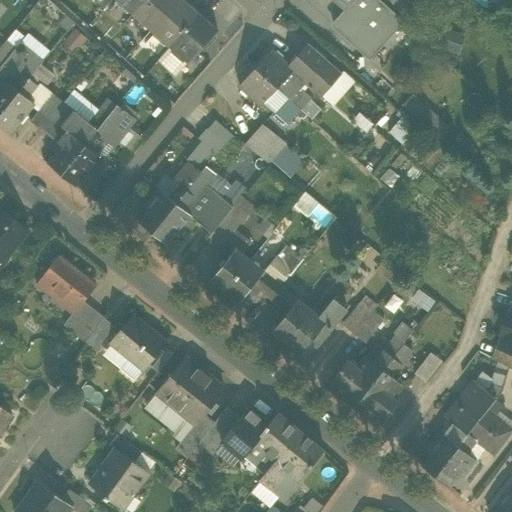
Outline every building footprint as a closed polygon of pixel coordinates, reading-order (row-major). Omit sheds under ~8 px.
[(119,0),(133,13),(144,0),(119,0)] [(144,0),(133,13),(152,29),(177,0),(144,0)] [(177,0),(152,29),(171,45),(198,14),(182,0),(177,0)] [(380,0),(355,0),(350,6),(343,0),(334,0),(346,10),(333,25),(369,58),(403,20),(393,12),(386,5),(380,0)] [(399,4),(394,0),(390,0),(386,5),(393,12),(399,4)] [(400,4),(399,4),(393,12),(403,20),(409,26),(416,32),(426,21),(411,8),(408,12),(400,4)] [(217,30),(198,14),(171,45),(190,62),(217,30)] [(464,34),(438,26),(432,45),(458,53),(464,34)] [(88,39),(75,28),(62,43),(75,54),(88,39)] [(15,30),(7,40),(16,48),(21,42),(24,38),(15,30)] [(28,33),(24,38),(21,42),(44,61),(51,52),(28,33)] [(7,40),(1,47),(0,48),(0,68),(17,48),(16,48),(7,40)] [(0,82),(0,114),(29,78),(41,64),(44,61),(21,42),(16,48),(17,48),(0,68),(0,75),(3,78),(0,82)] [(190,62),(171,45),(157,61),(176,77),(190,62)] [(306,46),(288,66),(293,70),(321,95),(340,75),(306,46)] [(291,71),(293,70),(288,66),(271,49),(254,68),(277,87),(291,71)] [(38,85),(43,89),(45,87),(54,75),(41,64),(29,78),(38,85)] [(263,104),(277,87),(254,68),(238,86),(261,106),(263,104)] [(304,83),(291,71),(277,87),(289,98),(300,109),(311,97),(301,88),(304,83)] [(340,75),(321,95),(334,106),(355,81),(343,71),(340,75)] [(38,85),(29,78),(0,114),(0,124),(11,133),(32,107),(35,103),(34,103),(28,98),(38,85)] [(28,98),(34,103),(35,103),(32,107),(38,112),(53,93),(45,87),(43,89),(38,85),(28,98)] [(289,98),(277,87),(263,104),(275,114),(289,98)] [(99,109),(74,89),(64,102),(75,110),(89,122),(99,109)] [(41,130),(42,129),(64,102),(53,93),(38,112),(30,121),(41,130)] [(450,126),(412,93),(402,105),(440,138),(450,126)] [(311,97),(300,109),(312,119),(323,108),(311,97)] [(300,109),(289,98),(275,114),(286,125),(300,109)] [(64,102),(42,129),(58,143),(68,131),(62,126),(75,110),(64,102)] [(89,122),(98,129),(112,112),(103,104),(99,109),(89,122)] [(104,139),(113,146),(117,141),(129,126),(135,119),(118,105),(112,112),(98,129),(96,132),(104,139)] [(48,163),(62,174),(96,132),(98,129),(89,122),(75,110),(62,126),(68,131),(58,143),(62,146),(48,163)] [(416,128),(402,115),(388,131),(401,144),(416,128)] [(224,143),(224,144),(232,135),(215,120),(207,129),(224,143)] [(245,143),(269,163),(271,160),(286,143),(262,124),(245,143)] [(129,126),(117,141),(132,153),(143,138),(129,126)] [(201,141),(215,153),(224,143),(207,129),(206,128),(197,138),(201,141)] [(104,139),(96,132),(62,174),(75,185),(89,168),(92,170),(102,158),(94,151),(104,139)] [(94,151),(102,158),(113,146),(104,139),(94,151)] [(206,166),(215,153),(201,141),(186,160),(189,162),(201,172),(206,166)] [(306,161),(286,143),(271,160),(290,178),(306,161)] [(177,183),(186,190),(197,178),(201,172),(189,162),(173,181),(177,184),(177,183)] [(197,178),(205,185),(206,185),(216,174),(206,166),(201,172),(197,178)] [(400,177),(390,167),(379,179),(390,188),(400,177)] [(217,172),(216,174),(206,185),(219,196),(222,198),(232,185),(217,172)] [(177,184),(173,181),(165,174),(155,186),(159,189),(167,196),(177,184)] [(197,178),(186,190),(195,197),(205,185),(197,178)] [(222,198),(231,206),(240,195),(247,187),(237,179),(232,185),(222,198)] [(138,222),(152,233),(186,190),(177,183),(177,184),(167,196),(159,189),(149,202),(152,204),(138,222)] [(198,222),(218,197),(219,196),(206,185),(205,185),(195,197),(184,210),(193,216),(192,217),(198,222)] [(184,210),(195,197),(186,190),(152,233),(166,243),(180,226),(183,229),(192,217),(193,216),(184,210)] [(319,203),(305,192),(293,206),(308,217),(319,203)] [(240,195),(231,206),(233,207),(212,232),(229,246),(239,233),(238,232),(252,215),(250,213),(255,207),(240,195)] [(212,233),(212,232),(233,207),(231,206),(222,198),(219,196),(218,197),(198,222),(212,233)] [(0,208),(0,260),(2,262),(28,230),(0,208)] [(246,230),(263,244),(277,227),(262,213),(246,230)] [(360,236),(336,217),(326,230),(350,249),(360,236)] [(206,240),(223,253),(229,246),(212,232),(212,233),(206,240)] [(223,253),(228,257),(235,249),(242,255),(252,243),(239,233),(229,246),(223,253)] [(286,244),(277,254),(289,274),(303,258),(286,244)] [(249,260),(242,255),(235,249),(228,257),(210,280),(224,291),(249,260)] [(277,254),(263,272),(278,284),(280,286),(289,274),(277,254)] [(57,291),(78,308),(84,301),(96,286),(59,256),(36,284),(54,299),(57,291)] [(404,272),(387,258),(376,272),(393,286),(404,272)] [(263,272),(249,260),(224,291),(238,303),(254,284),(263,272)] [(278,284),(263,272),(254,284),(269,296),(278,284)] [(269,296),(274,300),(283,288),(280,286),(278,284),(269,296)] [(274,300),(288,311),(297,299),(283,288),(274,300)] [(436,301),(418,289),(410,300),(428,312),(436,301)] [(54,299),(72,313),(73,314),(78,308),(57,291),(54,299)] [(326,322),(318,332),(324,337),(350,305),(336,294),(318,317),(326,322)] [(311,311),(297,299),(288,311),(272,330),(286,342),(311,311)] [(342,322),(355,332),(373,309),(361,299),(342,322)] [(64,324),(85,342),(103,316),(84,301),(78,308),(73,314),(72,313),(64,324)] [(384,318),(373,309),(355,332),(366,341),(384,318)] [(500,347),(511,351),(511,310),(510,318),(506,317),(501,332),(504,334),(500,345),(500,347)] [(300,353),(308,344),(318,332),(326,322),(318,317),(311,311),(286,342),(300,353)] [(115,325),(103,316),(85,342),(97,350),(115,325)] [(134,357),(147,368),(164,347),(166,344),(151,331),(150,333),(142,326),(143,325),(131,316),(109,343),(131,360),(134,357)] [(412,320),(408,325),(414,330),(418,325),(412,320)] [(403,343),(414,330),(408,325),(402,321),(393,332),(396,335),(383,350),(392,357),(403,343)] [(314,349),(324,337),(318,332),(308,344),(314,349)] [(375,343),(366,355),(375,361),(383,350),(375,343)] [(403,343),(392,357),(402,365),(413,350),(403,343)] [(511,351),(500,347),(500,345),(497,344),(495,345),(491,358),(508,367),(511,368),(511,351)] [(147,368),(156,375),(172,354),(164,347),(147,368)] [(344,389),(358,400),(392,357),(383,350),(375,361),(366,355),(357,365),(356,368),(359,370),(346,387),(344,389)] [(415,372),(425,380),(441,360),(431,352),(415,372)] [(402,365),(392,357),(358,400),(372,410),(386,392),(390,395),(400,382),(393,376),(402,365)] [(192,421),(197,425),(204,416),(224,391),(184,358),(156,393),(192,421)] [(333,377),(346,387),(359,370),(356,368),(357,365),(348,358),(333,377)] [(445,416),(450,421),(451,420),(468,433),(487,409),(496,398),(474,380),(445,416)] [(390,395),(386,392),(372,410),(385,421),(399,403),(390,395)] [(496,398),(487,409),(495,416),(499,411),(504,405),(496,398)] [(0,431),(12,416),(0,407),(0,431)] [(226,407),(214,423),(197,444),(208,453),(208,452),(237,415),(226,407)] [(239,419),(224,438),(244,455),(254,443),(253,442),(268,424),(249,407),(240,417),(239,419)] [(511,430),(495,416),(487,409),(468,433),(435,476),(449,487),(462,469),(465,472),(475,459),(467,452),(476,440),(487,449),(494,454),(511,430)] [(511,421),(499,411),(495,416),(511,430),(511,429),(511,421)] [(265,473),(276,461),(301,432),(278,413),(268,424),(253,442),(254,443),(244,455),(265,473)] [(212,456),(217,451),(234,465),(240,457),(221,441),(224,438),(239,419),(240,417),(237,415),(208,452),(212,456)] [(172,446),(187,458),(197,444),(214,423),(204,416),(197,425),(192,421),(172,446)] [(435,476),(468,433),(451,420),(450,421),(442,433),(441,432),(432,444),(432,445),(427,450),(430,453),(421,465),(435,476)] [(301,432),(276,461),(283,467),(299,480),(324,450),(301,432)] [(116,449),(134,462),(142,452),(117,434),(109,445),(115,450),(116,449)] [(241,458),(244,455),(224,438),(221,441),(240,457),(241,458)] [(476,440),(467,452),(475,459),(478,461),(487,449),(476,440)] [(105,495),(117,504),(126,492),(131,496),(148,472),(134,462),(116,449),(115,450),(90,485),(105,495)] [(259,480),(270,490),(282,476),(282,471),(280,470),(283,467),(276,461),(265,473),(259,480)] [(299,480),(283,467),(280,470),(282,471),(282,476),(270,490),(280,498),(282,500),(299,480)] [(261,511),(267,511),(280,498),(270,490),(259,480),(244,499),(261,511)] [(16,511),(66,511),(70,508),(70,507),(61,500),(38,483),(37,485),(38,486),(29,499),(27,498),(16,511)] [(37,485),(27,498),(29,499),(38,486),(37,485)] [(105,495),(90,485),(81,498),(92,505),(96,508),(105,495)] [(511,511),(511,487),(509,486),(499,499),(502,502),(493,511),(511,511)] [(70,508),(75,511),(85,511),(91,505),(81,498),(69,489),(61,500),(70,507),(70,508)] [(126,492),(117,504),(122,507),(131,496),(126,492)]
